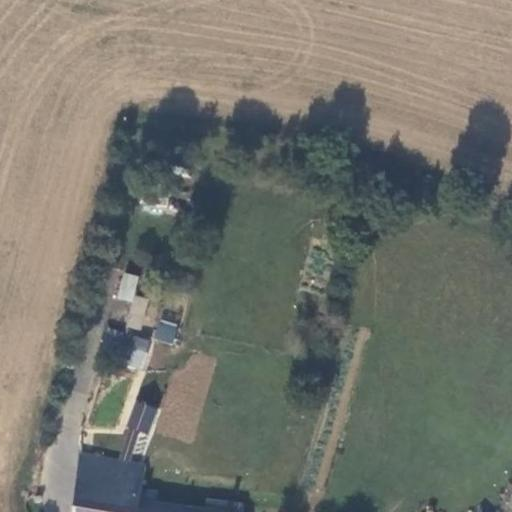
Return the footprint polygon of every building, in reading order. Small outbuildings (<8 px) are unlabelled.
[(133,302),(137,276),(121,273),(117,299),(133,302)] [(148,302),(137,299),(129,329),(141,331),(148,302)] [(173,341),(175,325),(156,322),(154,339),(173,341)] [(125,346),(108,342),(103,360),(142,369),(149,340),(127,335),(125,346)] [(186,511),(186,510),(161,506),(162,496),(145,493),(149,468),(85,459),(78,511),(186,511)] [(209,511),(198,511),(186,510),(186,511),(246,511),(247,509),(211,503),(209,511)]
